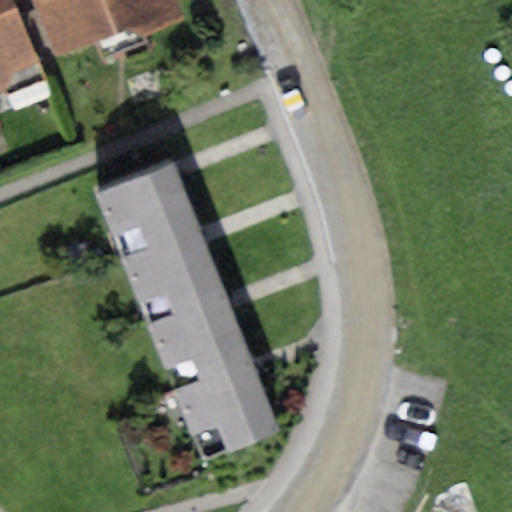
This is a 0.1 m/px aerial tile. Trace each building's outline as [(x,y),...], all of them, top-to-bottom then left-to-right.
[(36,61),(11,0),(0,0),(0,88),(9,85),(16,69),(36,61)] [(32,0),(54,55),(127,26),(143,34),(184,18),(176,0),(32,0)] [(175,162),(94,193),(119,257),(200,225),(178,169),(175,162)] [(200,225),(119,257),(144,321),(225,288),(203,233),(200,225)] [(225,288),(144,321),(170,385),(250,353),(229,299),(225,288)] [(250,353),(170,385),(200,459),(280,427),(255,363),(250,353)]
